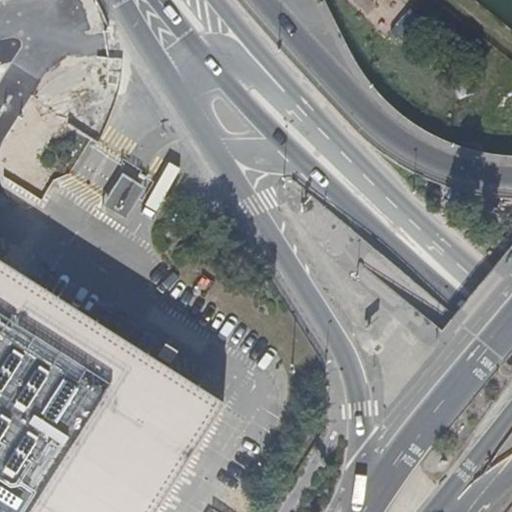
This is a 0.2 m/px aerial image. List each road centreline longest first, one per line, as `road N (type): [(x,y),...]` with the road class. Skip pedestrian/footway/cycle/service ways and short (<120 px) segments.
road 1 (secondary): [(214,148),(344,352),(362,409),(355,511)]
road 2 (secondary): [(511,172),(427,155),(389,132),(325,75),(263,0)]
road 3 (secondary): [(470,294),(285,90)]
road 4 (secondary): [(511,322),(363,511)]
road 5 (secondary): [(295,156),(470,294)]
road 6 (secondary): [(205,58),(295,156)]
